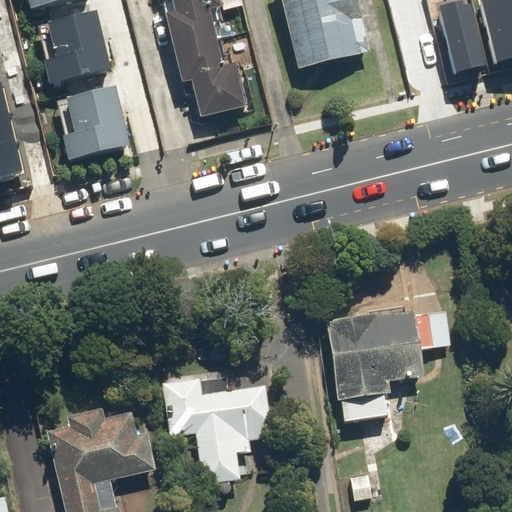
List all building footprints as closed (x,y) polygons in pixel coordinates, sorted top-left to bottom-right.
[(25,0),(28,11),(70,0),(25,0)] [(192,125),(245,111),(235,72),(221,75),(207,20),(220,16),(215,0),(161,0),(167,20),(157,23),(176,96),(184,94),(192,125)] [(354,0),(272,0),(292,79),(369,60),(354,0)] [(466,0),(439,7),(456,74),(487,66),(470,0),(466,0)] [(511,0),(479,0),(496,59),(511,54),(511,0)] [(54,56),(41,59),(46,80),(106,65),(92,11),(45,23),(54,56)] [(0,84),(0,179),(23,174),(2,84),(0,84)] [(74,131),(62,135),(67,155),(126,140),(112,86),(65,98),(74,131)] [(447,299),(321,315),(336,426),(386,419),(381,382),(423,376),(420,355),(454,350),(447,299)] [(198,379),(159,385),(167,441),(191,437),(198,491),(241,485),(235,443),(267,438),(260,387),(200,395),(198,379)] [(134,404),(39,424),(58,511),(114,511),(108,481),(149,473),(134,404)] [(371,474),(344,477),(347,509),(374,507),(371,474)]
